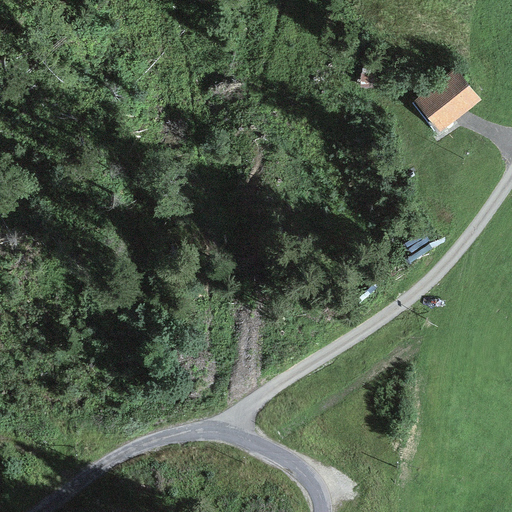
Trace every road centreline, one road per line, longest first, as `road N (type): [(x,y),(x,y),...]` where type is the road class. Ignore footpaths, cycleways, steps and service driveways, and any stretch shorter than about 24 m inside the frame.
road 1 (track): [(223,429),(425,282),(511,177)]
road 2 (track): [(223,429),(146,441),(39,511)]
road 3 (track): [(223,429),(291,462),(318,491),(323,511)]
